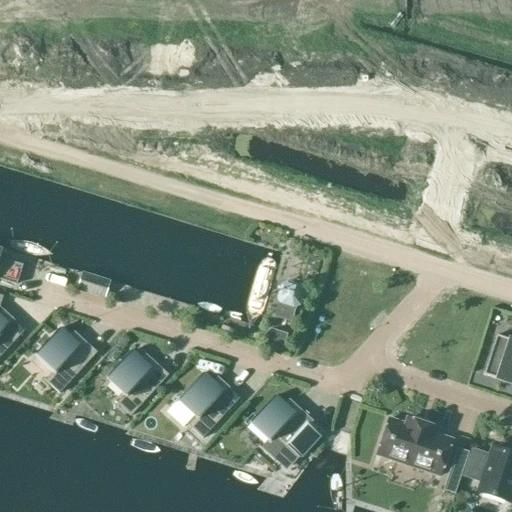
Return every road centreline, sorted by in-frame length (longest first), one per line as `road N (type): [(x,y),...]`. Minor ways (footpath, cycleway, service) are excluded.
road 1 (residential): [(9,108),(407,103),(467,119)]
road 2 (residential): [(36,293),(338,384),(358,364)]
road 3 (unclassified): [(427,265),(211,199)]
road 4 (residential): [(358,364),(511,416)]
road 5 (residential): [(467,119),(427,265)]
road 6 (residential): [(358,364),(439,269)]
